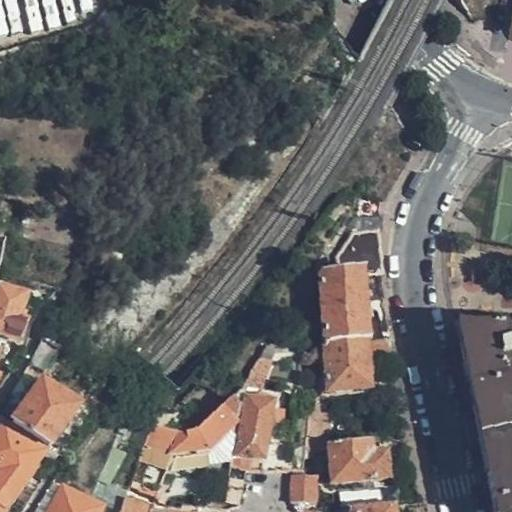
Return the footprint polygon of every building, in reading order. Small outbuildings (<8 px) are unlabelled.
[(377,259),(373,232),(370,233),(351,235),(336,258),(337,272),(324,273),(322,274),(319,278),(320,302),(323,343),(339,342),(364,340),(382,339),(380,317),(385,317),(384,307),(381,287),(377,259)] [(16,319),(22,295),(0,289),(0,335),(18,340),(23,322),(16,319)] [(511,330),(454,324),(478,437),(511,429),(511,330)] [(339,342),(323,343),(328,390),(368,386),(367,379),(364,340),(339,342)] [(9,422),(45,448),(64,420),(74,407),(38,381),(25,398),(9,422)] [(240,392),(241,386),(211,414),(205,418),(194,429),(186,429),(178,429),(177,435),(172,450),(208,447),(229,427),(236,422),(238,410),(240,392)] [(245,392),(240,392),(238,410),(243,410),(238,453),(263,458),(266,440),(271,403),(251,400),(252,393),(245,392)] [(6,420),(0,415),(0,509),(1,510),(8,499),(25,474),(40,453),(28,444),(2,425),(6,420)] [(177,435),(178,429),(152,424),(150,423),(143,442),(172,450),(177,435)] [(330,428),(309,428),(307,444),(329,442),(330,442),(330,428)] [(511,511),(511,429),(478,437),(493,511),(511,511)] [(231,449),(233,434),(228,432),(216,448),(231,449)] [(372,451),(371,439),(336,441),(330,442),(329,442),(332,476),(333,481),(389,476),(387,450),(372,451)] [(169,460),(172,450),(143,442),(137,459),(166,467),(169,460)] [(108,491),(127,450),(115,444),(96,486),(108,491)] [(308,475),(293,475),(290,501),(297,510),(307,509),(308,475)] [(243,501),(244,478),(232,477),(231,500),(243,501)] [(97,511),(99,508),(63,487),(47,511),(97,511)] [(393,511),(393,502),(369,504),(356,505),(349,506),(349,511),(393,511)] [(122,503),(120,507),(117,511),(139,511),(141,510),(122,503)]
